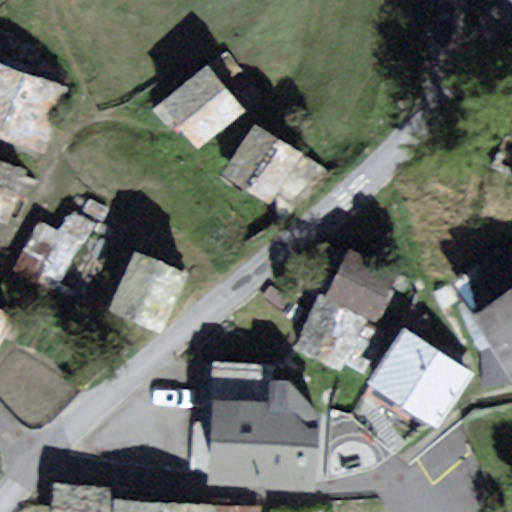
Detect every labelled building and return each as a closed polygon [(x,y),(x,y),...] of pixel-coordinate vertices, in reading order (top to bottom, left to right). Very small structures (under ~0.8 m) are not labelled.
[(232,65),(201,32),(147,81),(179,115),(232,65)] [(44,59),(0,47),(0,135),(23,141),(44,59)] [(284,108),(244,91),(216,156),(256,173),(284,108)] [(385,236),(336,222),(323,271),(372,284),(385,236)] [(511,246),(465,294),(511,339),(511,246)] [(168,267),(121,253),(101,317),(148,331),(168,267)] [(307,278),(286,336),(325,351),(347,293),(307,278)] [(375,376),(452,413),(481,352),(404,315),(375,376)] [(207,467),(311,472),(314,421),(209,416),(207,467)] [(240,511),(240,498),(103,499),(102,511),(240,511)]
